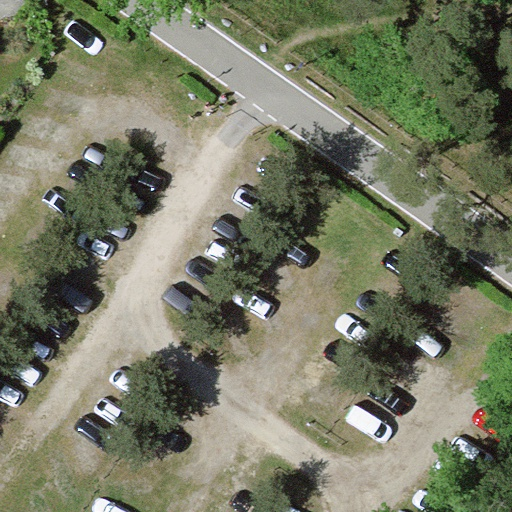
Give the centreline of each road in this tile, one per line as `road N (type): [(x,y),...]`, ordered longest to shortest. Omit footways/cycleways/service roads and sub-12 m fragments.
road 1 (residential): [(511,261),(267,85)]
road 2 (residential): [(144,0),(267,85)]
